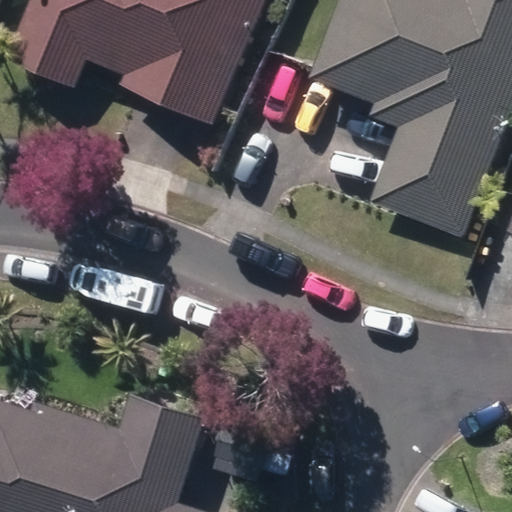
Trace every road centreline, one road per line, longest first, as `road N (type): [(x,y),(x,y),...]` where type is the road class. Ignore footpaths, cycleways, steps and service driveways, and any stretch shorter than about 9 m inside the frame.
road 1 (residential): [(0,214),(101,233),(209,273),(404,374)]
road 2 (residential): [(404,374),(359,511)]
